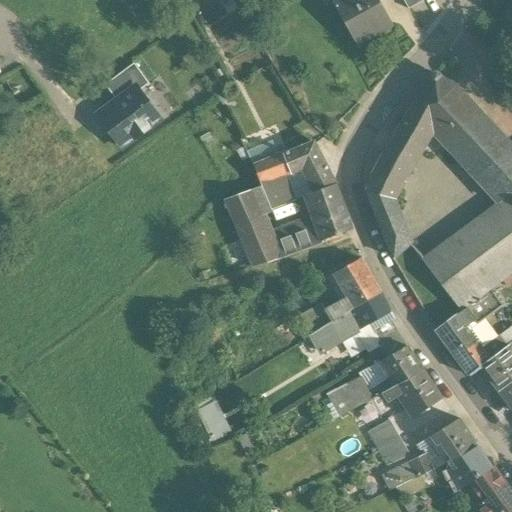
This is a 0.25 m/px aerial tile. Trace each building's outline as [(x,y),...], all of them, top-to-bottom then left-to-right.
[(376,0),(341,0),(337,2),(359,41),(372,33),(373,35),(391,25),(376,0)] [(402,0),(409,10),(422,2),(421,0),(402,0)] [(104,86),(119,105),(137,90),(138,91),(148,84),(133,64),(104,86)] [(455,88),(434,74),(416,99),(384,152),(412,169),(431,133),(443,146),(477,111),(455,88)] [(138,91),(137,90),(119,105),(99,119),(121,149),(159,120),(138,91)] [(511,149),(477,111),(443,146),(496,204),(421,260),(444,286),(460,310),(511,273),(511,149)] [(314,142),(253,167),(261,189),(264,197),(290,188),(285,175),(302,168),(315,193),(336,185),(314,142)] [(412,169),(384,152),(371,176),(366,193),(393,259),(410,245),(394,202),(412,169)] [(234,171),(221,177),(229,192),(223,196),(224,200),(245,193),(234,171)] [(315,193),(305,197),(317,229),(302,234),(308,250),(324,245),(323,242),(353,233),(336,185),(315,193)] [(290,188),(264,197),(270,212),(295,202),(290,188)] [(264,197),(261,189),(250,192),(260,216),(270,212),(264,197)] [(281,242),(278,234),(269,237),(260,216),(250,192),(245,193),(224,200),(253,268),(308,250),(302,234),(281,242)] [(339,304),(325,313),(330,323),(352,309),(381,295),(360,261),(332,276),(340,290),(345,300),(339,304)] [(500,287),(457,315),(465,326),(471,323),(472,325),(475,323),(477,325),(511,303),(500,287)] [(340,290),(334,293),(339,304),(345,300),(340,290)] [(381,295),(352,309),(330,323),(320,330),(330,346),(349,335),(356,331),(391,312),(381,295)] [(325,313),(320,306),(299,318),(310,336),(320,330),(330,323),(325,313)] [(391,312),(356,331),(363,341),(375,334),(374,332),(391,321),(394,319),(391,312)] [(456,315),(436,331),(461,365),(482,350),(465,326),(457,315),(456,315)] [(391,321),(374,332),(375,334),(379,341),(397,332),(391,321)] [(330,346),(320,330),(310,336),(320,352),(330,346)] [(379,341),(376,343),(383,355),(404,343),(397,332),(379,341)] [(489,360),(479,368),(498,393),(511,382),(511,342),(507,346),(489,360)] [(404,343),(383,355),(386,359),(407,348),(404,343)] [(423,371),(407,348),(386,359),(377,364),(388,379),(380,385),(385,392),(423,371)] [(482,350),(461,365),(469,376),(479,368),(489,360),(482,350)] [(377,364),(358,375),(360,378),(374,398),(382,394),(385,392),(380,385),(388,379),(377,364)] [(385,392),(382,394),(388,403),(398,397),(413,419),(442,400),(423,371),(385,392)] [(360,378),(327,395),(338,418),(374,398),(360,378)] [(511,382),(498,393),(511,412),(511,382)] [(246,384),(236,390),(245,404),(254,398),(246,384)] [(459,419),(417,445),(421,450),(436,442),(439,446),(442,444),(450,456),(474,442),(459,419)] [(388,422),(367,431),(378,451),(399,440),(388,422)] [(256,454),(247,435),(240,439),(248,457),(256,454)] [(399,440),(378,451),(388,466),(409,456),(399,440)] [(474,442),(450,456),(454,462),(477,447),(474,442)] [(492,468),(477,447),(454,462),(448,466),(457,491),(468,484),(491,468),(492,468)] [(426,455),(394,470),(402,486),(434,471),(426,455)] [(511,507),(511,497),(491,468),(468,484),(484,505),(478,509),(479,511),(506,511),(508,510),(511,507)] [(402,486),(394,470),(382,475),(389,492),(402,486)]
